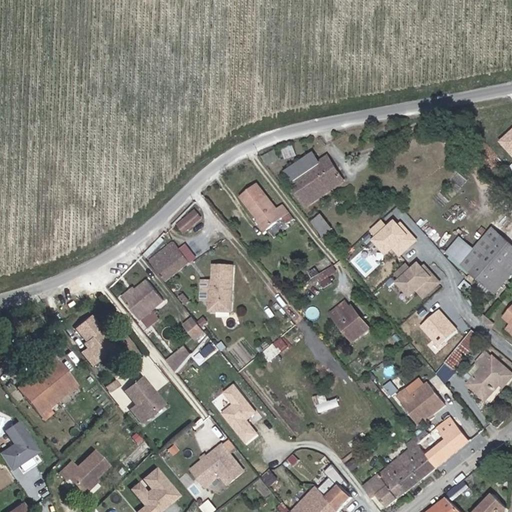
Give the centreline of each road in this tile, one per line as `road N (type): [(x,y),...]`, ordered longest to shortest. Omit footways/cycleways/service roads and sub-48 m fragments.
road 1 (unclassified): [(0,299),(107,258),(232,154),(264,137),(511,89)]
road 2 (residential): [(405,511),(511,430)]
